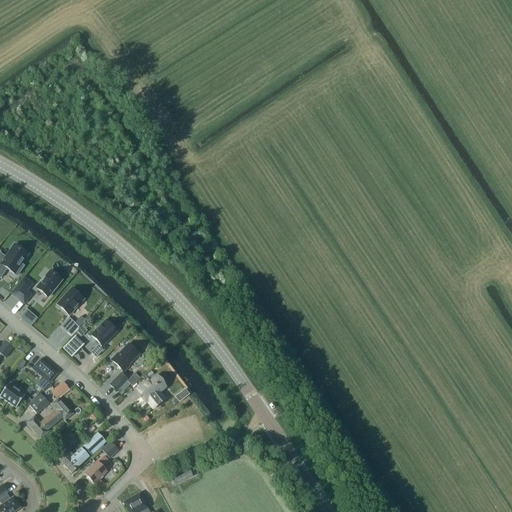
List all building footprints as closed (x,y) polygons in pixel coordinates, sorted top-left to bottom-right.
[(0,278),(0,279),(7,269),(17,276),(23,267),(21,265),(28,255),(14,245),(5,258),(0,254),(0,278)] [(50,271),(36,289),(48,298),(61,281),(50,271)] [(32,286),(24,279),(10,296),(23,306),(31,296),(26,293),(32,286)] [(71,289),(57,305),(69,316),(83,300),(71,289)] [(69,319),(61,328),(67,333),(75,324),(69,319)] [(99,344),(91,353),(96,358),(104,349),(102,347),(117,332),(106,321),(91,336),(99,344)] [(62,349),(71,358),(84,345),(75,336),(62,349)] [(0,347),(0,354),(6,359),(14,348),(5,341),(0,347)] [(117,354),(110,360),(123,373),(129,366),(129,365),(139,355),(128,344),(118,355),(117,354)] [(32,369),(49,384),(57,374),(41,360),(32,369)] [(5,369),(1,374),(6,377),(10,373),(5,369)] [(127,381),(120,374),(109,385),(116,392),(127,382),(127,381)] [(127,381),(127,382),(132,386),(137,382),(132,376),(127,381)] [(137,390),(147,403),(148,402),(153,409),(164,400),(158,392),(165,387),(157,377),(149,384),(148,382),(137,390)] [(55,399),(68,389),(64,383),(63,383),(50,393),(51,393),(55,399)] [(9,384),(0,396),(0,397),(16,408),(25,395),(9,384)] [(28,406),(37,415),(49,405),(40,395),(28,406)] [(73,415),(58,399),(50,405),(55,411),(62,419),(64,421),(73,415)] [(93,409),(86,414),(93,422),(100,416),(93,409)] [(40,424),(46,432),(62,419),(55,411),(40,424)] [(46,432),(40,424),(34,417),(27,423),(40,439),(48,433),(46,432)] [(83,447),(91,456),(106,442),(97,433),(83,447)] [(101,450),(109,459),(118,451),(110,442),(101,450)] [(81,449),(73,455),(66,448),(56,457),(71,474),(80,466),(89,458),(81,449)] [(84,475),(93,484),(106,472),(103,468),(109,462),(104,457),(98,463),(97,462),(84,475)] [(192,465),(169,475),(174,484),(192,476),(190,473),(195,470),(192,465)] [(21,507),(14,497),(10,499),(7,493),(8,492),(3,485),(0,486),(0,501),(2,505),(0,506),(0,511),(14,511),(15,511),(21,507)] [(158,511),(152,500),(145,504),(140,493),(123,502),(128,511),(158,511)]
